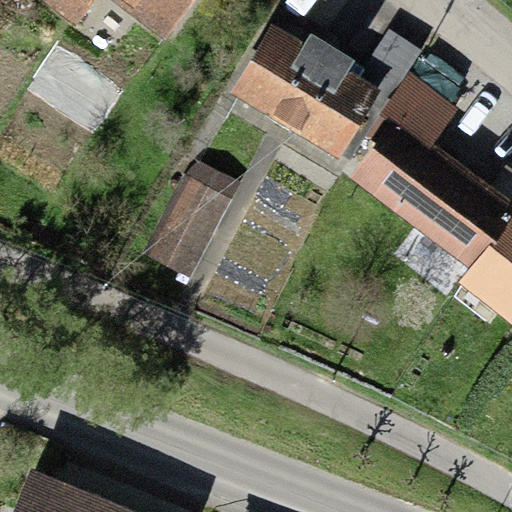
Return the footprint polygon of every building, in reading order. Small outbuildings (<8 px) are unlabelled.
[(34,0),(32,4),(65,29),(87,0),(99,0),(159,46),(194,0),(34,0)] [(269,41),(229,107),(334,170),(374,104),(269,41)] [(389,137),(350,189),(468,279),(511,221),(511,218),(421,150),(444,120),(408,93),(380,130),(389,137)] [(183,183),(139,261),(180,283),(223,205),(183,183)] [(511,221),(468,279),(456,295),(511,337),(511,221)] [(85,511),(27,489),(17,511),(85,511)]
